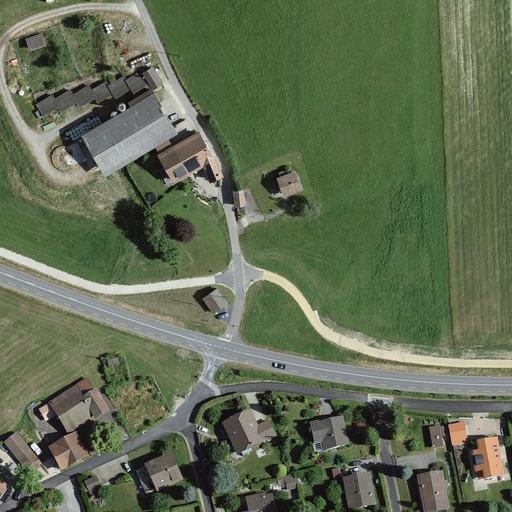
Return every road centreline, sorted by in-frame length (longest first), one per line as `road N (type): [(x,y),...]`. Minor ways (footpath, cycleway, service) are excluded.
road 1 (track): [(0,251),(97,290),(264,274),(290,284),(322,330),(354,345),(408,359),(511,362)]
road 2 (residential): [(137,0),(226,174),(242,283),(224,348)]
road 3 (secondary): [(224,348),(375,377),(511,384)]
road 4 (secondary): [(0,272),(224,348)]
road 5 (residential): [(186,416),(3,511)]
road 6 (residential): [(375,401),(276,387),(200,394)]
road 7 (residential): [(511,408),(375,401)]
